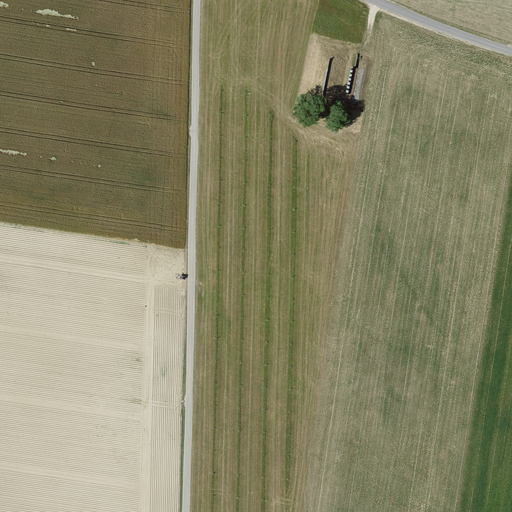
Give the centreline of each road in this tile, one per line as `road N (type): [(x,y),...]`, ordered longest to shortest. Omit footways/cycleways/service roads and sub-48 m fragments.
road 1 (track): [(197,0),(186,511)]
road 2 (unclassified): [(511,51),(374,0)]
